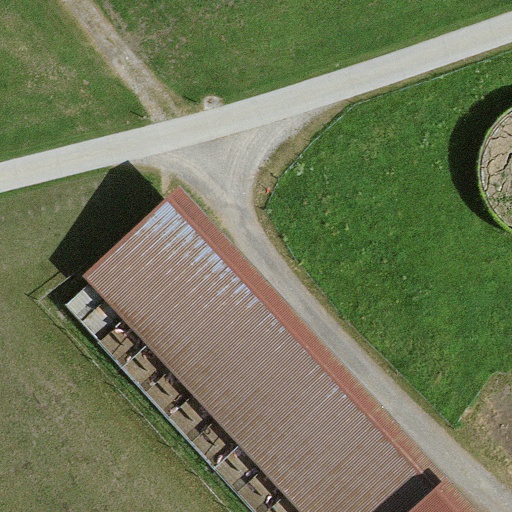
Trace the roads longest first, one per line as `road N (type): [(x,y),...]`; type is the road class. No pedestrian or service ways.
road 1 (residential): [(511,24),(331,87),(0,177)]
road 2 (unknown): [(511,510),(439,453),(344,353),(190,129)]
